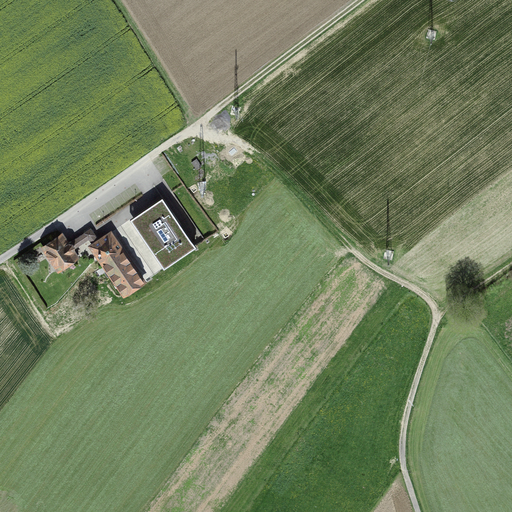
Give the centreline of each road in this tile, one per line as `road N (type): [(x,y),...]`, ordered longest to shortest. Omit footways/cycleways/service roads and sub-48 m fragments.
road 1 (track): [(436,317),(427,297),(363,259),(260,159),(193,128)]
road 2 (track): [(193,128),(360,0)]
road 3 (track): [(417,511),(403,429),(436,317)]
